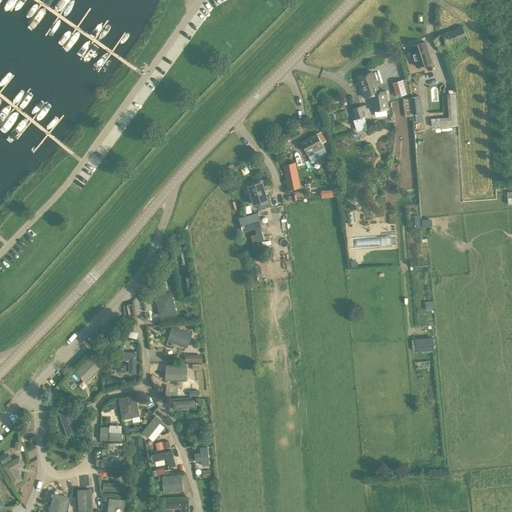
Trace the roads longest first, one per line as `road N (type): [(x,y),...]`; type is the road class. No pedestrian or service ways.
road 1 (unclassified): [(173,186),(352,0)]
road 2 (unclassified): [(0,370),(173,186)]
road 3 (residential): [(45,470),(84,469),(94,409),(115,392),(146,387)]
road 4 (residential): [(36,388),(134,285)]
road 5 (residential): [(146,387),(159,398),(200,511)]
